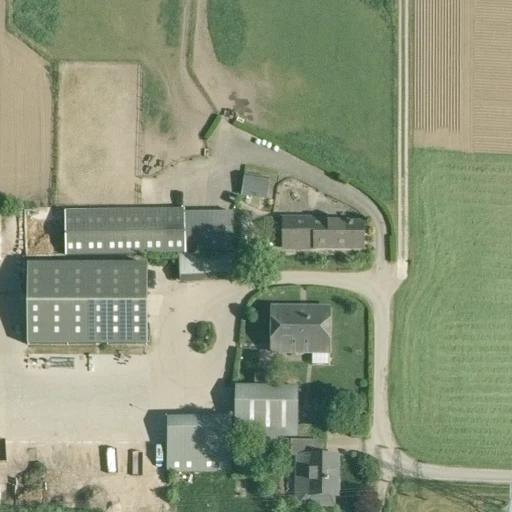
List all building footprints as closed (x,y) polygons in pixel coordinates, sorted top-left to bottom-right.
[(266,199),(269,179),(245,175),(242,195),(266,199)] [(66,256),(233,251),(232,212),(65,216),(66,256)] [(284,219),(284,248),(362,249),(363,224),(320,224),(320,219),(284,219)] [(180,256),(181,281),(208,279),(207,255),(180,256)] [(28,345),(147,345),(148,265),(28,265),(28,345)] [(259,347),(289,347),(288,360),(308,361),(308,354),(328,354),(329,302),(299,302),(299,307),(260,307),(259,347)] [(152,459),(152,373),(28,373),(28,380),(16,380),(16,407),(25,407),(25,456),(127,456),(127,469),(141,469),(141,459),(152,459)] [(255,375),(254,388),(265,388),(265,375),(255,375)] [(290,440),(298,440),(299,388),(265,388),(254,388),(239,387),(238,439),(290,440)] [(164,459),(214,460),(214,416),(164,416),(164,459)] [(318,440),(298,440),(290,440),(290,455),(296,455),(295,495),(305,495),(305,505),(333,506),(334,496),(338,496),(338,456),(318,456),(318,440)] [(32,476),(15,483),(20,496),(37,489),(32,476)]
